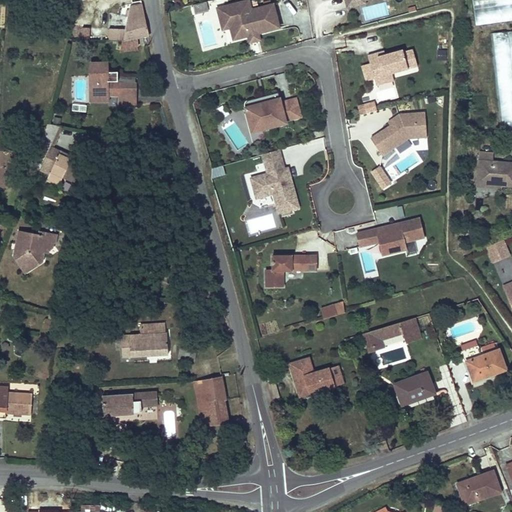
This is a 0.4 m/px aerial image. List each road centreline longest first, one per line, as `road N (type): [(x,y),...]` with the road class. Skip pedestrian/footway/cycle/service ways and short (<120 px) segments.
road 1 (tertiary): [(171,89),(277,491)]
road 2 (unclassified): [(0,481),(277,491)]
road 3 (residential): [(171,89),(317,58),(328,78),(340,180)]
road 4 (unclassified): [(277,491),(322,491),(511,418)]
